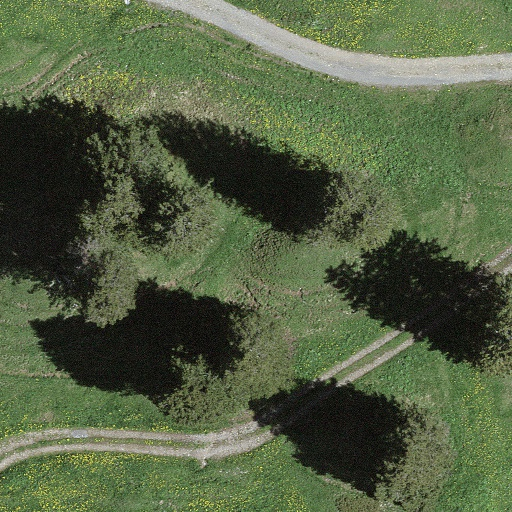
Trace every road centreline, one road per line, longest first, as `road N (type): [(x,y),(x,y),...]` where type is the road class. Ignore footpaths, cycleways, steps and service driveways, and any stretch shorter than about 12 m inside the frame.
road 1 (track): [(0,474),(42,439),(203,442),(259,426),(385,352),(511,253)]
road 2 (track): [(185,0),(303,62),(405,77),(511,70)]
